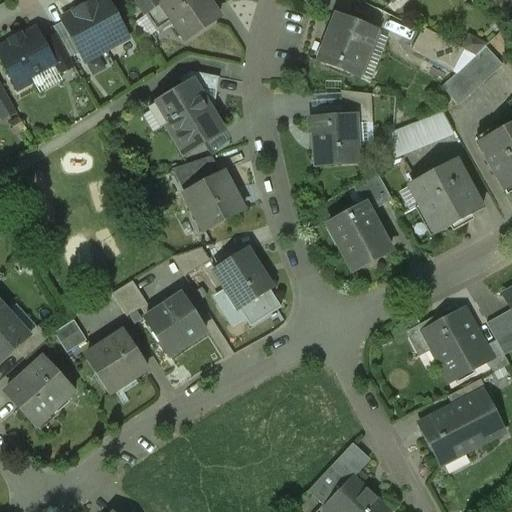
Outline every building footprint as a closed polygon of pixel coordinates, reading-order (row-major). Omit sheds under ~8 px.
[(87,4),(76,10),(77,12),(61,20),(79,54),(84,62),(126,39),(104,0),(98,0),(88,6),(87,4)] [(204,0),(169,0),(160,6),(185,41),(218,19),(204,0)] [(375,32),(337,17),(330,33),(329,33),(318,63),(354,77),(365,50),(368,51),(375,32)] [(62,23),(52,29),(56,36),(63,48),(69,45),(75,56),(79,54),(62,23)] [(463,51),(422,29),(410,51),(411,52),(452,73),(463,51)] [(20,36),(8,43),(9,45),(0,49),(0,59),(17,90),(16,90),(17,92),(19,91),(32,84),(31,83),(32,83),(30,80),(53,67),(54,67),(41,44),(35,33),(36,33),(34,31),(32,32),(21,38),(20,36)] [(63,48),(56,36),(41,44),(54,67),(53,67),(58,76),(73,67),(63,48)] [(446,84),(440,89),(457,107),(501,67),(485,49),(475,57),(446,84)] [(452,73),(411,52),(406,63),(446,84),(475,57),(463,51),(452,73)] [(218,79),(190,73),(179,80),(185,91),(193,86),(207,110),(213,106),(218,79)] [(0,85),(0,120),(15,113),(0,85)] [(185,91),(155,109),(183,155),(221,132),(207,110),(193,86),(185,91)] [(370,96),(339,93),(341,113),(371,111),(370,96)] [(442,114),(392,133),(391,159),(452,133),(442,114)] [(350,118),(309,121),(310,135),(313,135),(315,168),(356,165),(355,148),(352,148),(350,118)] [(19,120),(10,125),(14,134),(23,129),(19,120)] [(511,123),(491,136),(492,137),(477,146),(476,144),(475,145),(502,194),(504,193),(503,191),(511,186),(511,123)] [(211,158),(171,171),(183,194),(219,175),(211,158)] [(453,162),(410,185),(420,205),(419,206),(435,236),(481,211),(465,181),(464,182),(453,162)] [(219,175),(183,194),(203,233),(242,213),(221,174),(219,175)] [(376,175),(361,184),(376,210),(391,202),(376,175)] [(389,252),(365,207),(329,226),(339,244),(337,245),(352,272),(389,252)] [(201,249),(170,259),(183,278),(209,262),(201,249)] [(246,252),(214,272),(237,309),(268,290),(269,289),(246,252)] [(131,283),(111,296),(126,318),(146,306),(131,283)] [(268,290),(237,309),(249,328),(280,309),(268,290)] [(511,291),(503,296),(511,311),(511,312),(511,291)] [(169,357),(204,334),(180,297),(144,320),(169,357)] [(0,307),(0,362),(14,350),(26,338),(5,316),(7,315),(0,307)] [(511,312),(511,311),(485,325),(495,342),(497,346),(511,337),(511,312)] [(439,324),(422,334),(423,335),(426,333),(434,347),(430,349),(449,383),(485,363),(490,360),(483,348),(468,320),(465,322),(460,313),(439,324)] [(423,335),(422,334),(439,324),(436,317),(418,327),(420,330),(408,337),(418,356),(430,349),(434,347),(426,333),(423,335)] [(73,322),(53,335),(66,355),(86,342),(73,322)] [(48,339),(37,328),(26,338),(14,350),(24,361),(44,343),(48,339)] [(121,334),(86,357),(110,395),(145,372),(121,334)] [(497,346),(495,342),(483,348),(490,360),(485,363),(492,374),(508,366),(497,346)] [(53,353),(44,343),(24,361),(32,369),(42,360),(43,362),(53,353)] [(32,369),(5,394),(35,427),(72,393),(43,362),(42,360),(32,369)] [(479,381),(446,398),(452,409),(480,394),(481,395),(486,393),(479,381)] [(480,394),(452,409),(455,415),(443,421),(441,417),(422,427),(421,425),(420,425),(437,459),(448,453),(451,460),(501,434),(481,395),(480,394)] [(330,468),(307,493),(322,507),(325,510),(348,484),(330,468)] [(386,511),(352,480),(348,484),(325,510),(322,507),(317,511),(386,511)]
